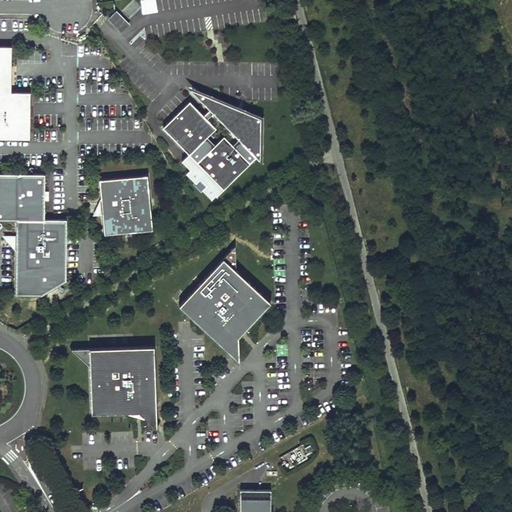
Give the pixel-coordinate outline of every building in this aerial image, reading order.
[(156,0),(140,0),(142,13),(158,11),(156,0)] [(127,23),(117,13),(110,20),(120,30),(127,23)] [(0,138),(29,139),(29,92),(10,92),(10,46),(0,45),(0,138)] [(258,164),(259,118),(185,90),(207,112),(203,117),(189,104),(164,129),(188,154),(181,161),(189,170),(185,174),(195,183),(199,179),(205,186),(201,189),(210,199),(216,193),(217,195),(253,159),(258,164)] [(44,173),(0,172),(0,219),(16,220),(16,235),(12,239),(12,244),(15,248),(15,295),(41,295),(65,280),(65,218),(43,218),(44,173)] [(146,175),(98,180),(103,235),(152,230),(146,175)] [(231,247),(177,306),(236,361),(235,337),(268,303),(232,270),(231,247)] [(153,346),(71,349),(89,365),(91,413),(120,412),(147,419),(156,427),(153,346)] [(286,467),(317,453),(311,441),(281,454),(286,467)] [(239,511),(269,511),(270,490),(239,490),(239,511)]
